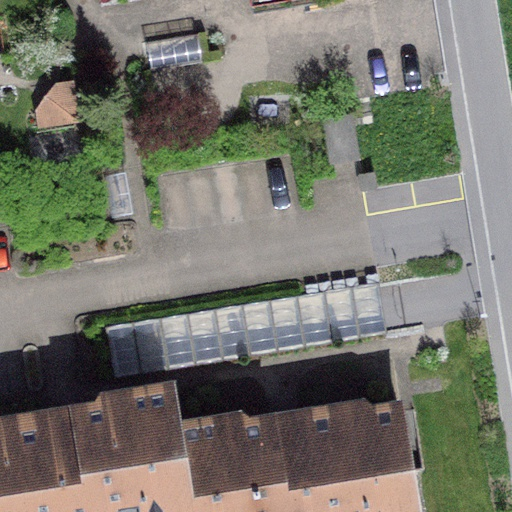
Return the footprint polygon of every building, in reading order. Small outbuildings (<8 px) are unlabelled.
[(250,0),(253,14),(336,0),(250,0)] [(36,112),(38,125),(76,120),(70,82),(56,84),(36,112)] [(323,120),(330,164),(358,159),(351,116),(323,120)] [(188,511),(175,431),(177,431),(171,392),(101,403),(102,410),(73,415),(76,430),(49,434),(46,420),(0,427),(0,511),(188,511)] [(175,431),(188,511),(415,511),(399,411),(366,416),(365,408),(299,419),(301,433),(274,437),(272,424),(243,428),(242,421),(177,431),(175,431)]
